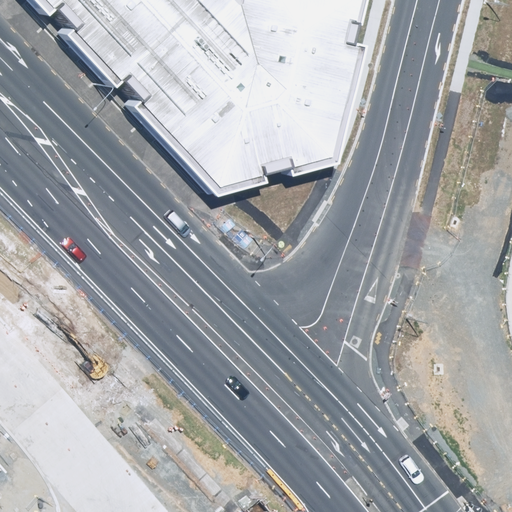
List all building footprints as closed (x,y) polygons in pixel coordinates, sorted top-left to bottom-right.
[(18,0),(31,14),(38,7),(30,0),(18,0)] [(30,0),(38,7),(54,25),(104,78),(121,96),(201,182),(249,170),(273,165),(313,155),(340,41),(341,40),(335,39),(340,22),(343,22),(348,0),(30,0)] [(98,84),(104,78),(54,25),(48,31),(98,84)] [(349,43),(340,41),(313,155),(273,165),(275,173),(321,162),(349,43)] [(251,181),(249,170),(201,182),(121,96),(114,104),(198,194),(251,181)] [(0,465),(4,470),(59,412),(33,387),(19,401),(0,383),(0,465)] [(33,475),(41,511),(100,511),(97,495),(115,491),(106,456),(82,462),(102,443),(85,425),(60,448),(75,464),(33,475)]
